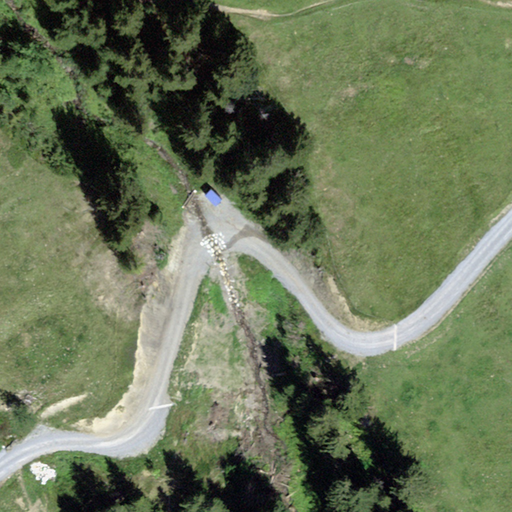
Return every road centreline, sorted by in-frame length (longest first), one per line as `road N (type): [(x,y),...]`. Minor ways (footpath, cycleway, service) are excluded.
road 1 (track): [(430,313),(379,343),(348,342),(326,327),(256,241),(216,221),(199,237),(164,400),(140,439),(125,446),(40,444),(0,466)]
road 2 (track): [(430,313),(511,220)]
